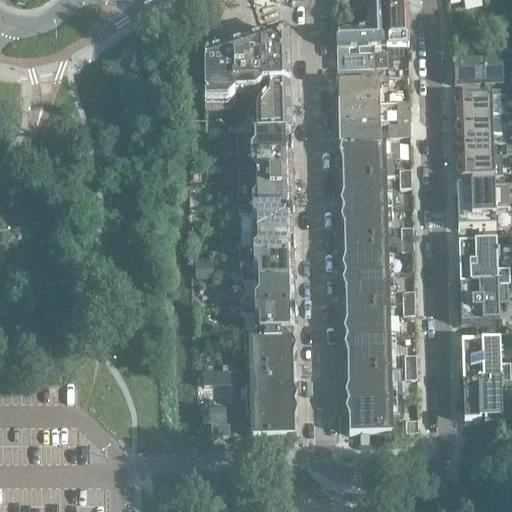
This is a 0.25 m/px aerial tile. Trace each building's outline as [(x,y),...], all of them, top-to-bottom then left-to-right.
[(409,52),(407,4),(385,4),(385,7),(386,52),(409,52)] [(386,52),(385,7),(367,7),(367,22),(365,22),(365,24),(357,32),(356,32),(356,34),(336,34),(337,54),(386,52)] [(289,90),(288,53),(288,41),(283,37),(258,45),(259,91),(268,91),(289,90)] [(259,91),(258,45),(233,53),(234,95),(258,95),(259,91)] [(234,95),(233,53),(205,62),(204,106),(231,105),(234,103),(234,95)] [(500,62),(452,63),(453,88),(501,86),(500,62)] [(408,81),(408,73),(387,73),(387,75),(387,83),(409,82),(408,81)] [(387,83),(387,75),(369,75),(369,83),(387,83)] [(380,107),(379,86),(338,87),(338,108),(380,107)] [(290,135),(289,90),(268,91),(269,100),(264,100),(260,107),(261,136),(290,135)] [(483,99),(453,100),(454,104),(454,120),(492,119),(501,118),(500,98),(491,99),(483,99)] [(410,123),(410,106),(397,107),(398,123),(410,123)] [(380,128),(380,107),(338,108),(339,129),(380,128)] [(492,119),(454,120),(454,121),(455,141),(484,140),(493,139),(492,119)] [(381,149),(380,128),(339,129),(339,150),(342,150),(381,149)] [(410,140),(410,128),(389,129),(389,141),(410,140)] [(291,161),(290,135),(261,136),(250,136),(251,142),(255,145),(255,150),(251,154),(237,154),(237,163),(291,161)] [(484,140),(455,141),(455,161),(485,160),(494,160),(493,139),(484,140)] [(384,149),(381,149),(342,150),(339,158),(342,165),(343,182),(385,181),(384,149)] [(485,160),(455,161),(456,180),(456,182),(476,181),(485,181),(502,180),(502,159),(494,160),(485,160)] [(292,186),(291,161),(237,163),(237,170),(251,170),(255,173),(255,178),(251,182),(252,187),(292,186)] [(412,180),(411,168),(399,169),(400,181),(412,180)] [(412,192),(412,180),(400,181),(400,193),(412,192)] [(385,213),(385,181),(343,182),(343,199),(340,206),(343,214),(385,213)] [(509,212),(508,188),(504,188),(504,184),(488,184),(488,189),(479,189),(456,190),(457,198),(458,233),(478,233),(496,232),(496,212),(509,212)] [(292,211),(292,186),(252,187),(252,191),(256,195),(256,200),(252,204),(238,204),(238,212),(292,211)] [(293,235),(292,211),(238,212),(238,220),(252,220),(257,223),(257,227),(253,231),(253,236),(293,235)] [(386,245),(385,213),(343,214),(341,222),(344,229),(344,246),(386,245)] [(413,244),(413,232),(401,233),(401,245),(413,244)] [(294,261),(293,235),(253,236),(253,241),(257,245),(257,249),(253,253),(239,254),(239,262),(294,261)] [(478,248),(458,249),(459,261),(459,265),(460,290),(508,289),(509,289),(509,273),(497,274),(496,262),(499,262),(499,258),(496,258),(496,248),(490,248),(490,240),(478,240),(478,248)] [(414,256),(413,244),(401,245),(402,257),(414,256)] [(387,277),(386,245),(344,246),(345,263),(342,270),(345,278),(387,277)] [(294,285),(294,261),(239,262),(240,270),(254,269),(258,273),(258,277),(254,281),(254,286),(294,285)] [(388,309),(387,277),(345,278),(342,286),(345,293),(346,310),(388,309)] [(295,311),(294,285),(254,286),(254,291),(258,294),(258,299),(254,303),(240,304),(241,312),(295,311)] [(508,289),(460,290),(461,329),(493,329),(493,328),(498,328),(498,311),(498,308),(508,308),(508,289)] [(415,308),(415,296),(403,297),(403,309),(415,308)] [(415,321),(415,308),(403,309),(403,321),(415,321)] [(389,341),(388,309),(346,310),(346,327),(344,334),(347,342),(389,341)] [(295,335),(295,311),(241,312),(241,320),(255,319),(259,322),(259,327),(255,331),(255,336),(293,335),(295,335)] [(293,344),(293,335),(255,336),(255,344),(256,345),(293,344)] [(390,373),(389,341),(347,342),(344,350),(347,357),(348,374),(390,373)] [(294,376),(293,359),(296,351),(293,344),(256,345),(255,344),(254,344),(255,377),(294,376)] [(499,347),(461,347),(461,349),(463,386),(463,388),(493,387),(501,387),(511,386),(511,372),(509,372),(501,372),(500,369),(499,347)] [(417,372),(416,360),(404,360),(404,372),(417,372)] [(417,384),(417,372),(404,372),(405,384),(417,384)] [(390,405),(390,373),(348,374),(348,389),(345,398),(348,406),(390,405)] [(294,393),(294,384),(294,376),(255,377),(256,408),(295,407),(297,399),(294,393)] [(493,387),(463,388),(464,426),(484,426),(484,430),(502,430),(502,425),(501,387),(493,387)] [(391,438),(390,405),(348,406),(346,414),(349,421),(349,439),(391,438)] [(295,440),(295,422),(298,415),(295,407),(256,408),(257,441),(295,440)] [(418,437),(418,425),(406,425),(406,437),(418,437)] [(234,441),(233,429),(215,430),(216,442),(234,441)] [(485,442),(485,450),(495,449),(495,439),(489,439),(489,441),(485,442)]
